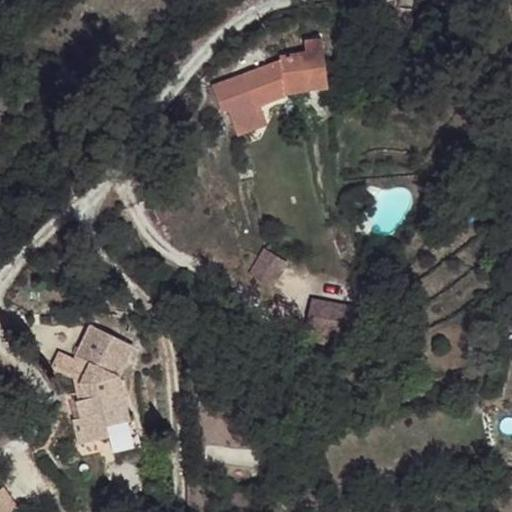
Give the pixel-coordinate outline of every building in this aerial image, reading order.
[(303,55),(277,58),(277,63),(284,95),(311,91),(307,77),(325,76),(320,41),(300,44),(303,55)] [(401,55),(377,62),(384,88),(408,81),(401,55)] [(277,63),(240,78),(252,107),(284,95),(277,63)] [(325,76),(307,77),(311,91),(328,89),(325,76)] [(240,78),(208,89),(219,114),(225,115),(255,114),(252,107),(240,78)] [(289,263),(268,252),(253,279),(274,290),(289,263)] [(357,308),(313,301),(309,326),(354,332),(357,308)] [(75,428),(84,452),(113,442),(109,431),(131,424),(115,383),(119,374),(98,366),(109,343),(88,335),(72,371),(87,376),(79,393),(86,408),(77,410),(85,425),(75,428)] [(109,343),(98,366),(119,374),(128,351),(109,343)] [(511,466),(495,467),(495,481),(507,481),(511,479),(511,466)] [(21,511),(3,487),(0,489),(0,511),(21,511)]
